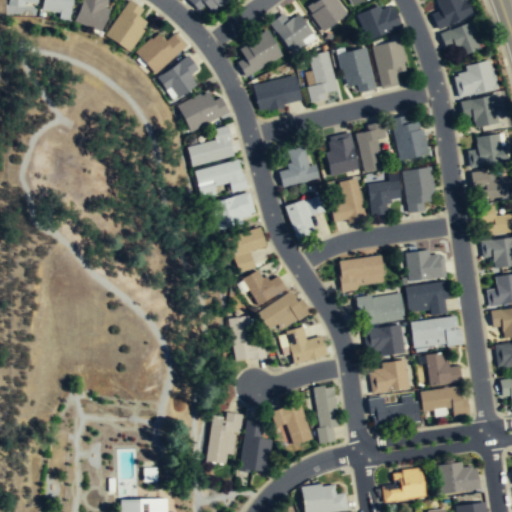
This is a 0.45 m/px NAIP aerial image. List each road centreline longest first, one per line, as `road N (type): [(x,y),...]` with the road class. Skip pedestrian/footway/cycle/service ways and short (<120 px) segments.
road 1 (residential): [(360,452),(343,346),(275,228),(234,91),(212,51),(163,0)]
road 2 (residential): [(487,434),(436,90),(404,0)]
road 3 (residential): [(436,90),(249,135)]
road 4 (residential): [(458,224),(344,241),(297,265)]
road 5 (residential): [(487,434),(360,452)]
road 6 (residential): [(360,452),(302,468),(254,511)]
